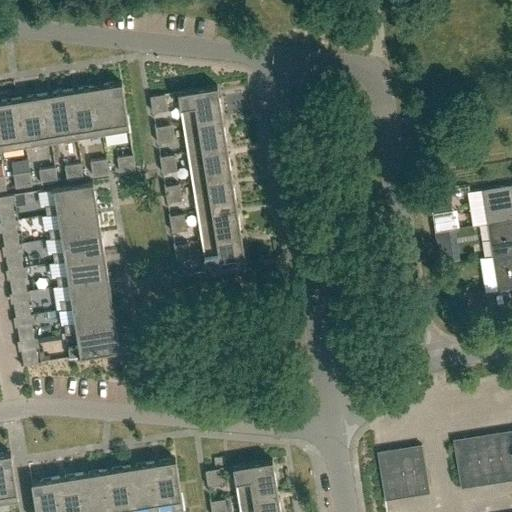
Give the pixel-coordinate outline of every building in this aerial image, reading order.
[(95,85),(103,134),(129,130),(122,81),(95,85)] [(77,138),(103,134),(95,85),(69,89),(77,138)] [(182,122),(222,115),(217,85),(177,91),(182,122)] [(51,142),(77,138),(69,89),(44,93),(51,142)] [(26,147),(51,142),(44,93),(18,98),(26,147)] [(152,112),(167,109),(164,93),(150,95),(152,112)] [(0,150),(0,151),(26,147),(18,98),(0,100),(0,150)] [(187,151),(227,145),(222,115),(182,122),(187,151)] [(157,142),(172,140),(169,124),(155,126),(157,142)] [(192,181),(231,175),(227,145),(187,151),(192,181)] [(162,172),(176,170),(174,153),(160,156),(162,172)] [(119,170),(135,168),(135,167),(133,154),(132,154),(117,156),(119,170)] [(93,175),(109,172),(107,158),(90,160),(93,175)] [(67,179),(83,176),(81,162),(65,165),(67,179)] [(41,183),(58,180),(55,166),(39,169),(41,183)] [(16,187),(32,184),(30,170),(13,173),(16,187)] [(197,211),(236,204),(231,175),(192,181),(197,211)] [(56,204),(45,205),(47,215),(58,213),(57,212),(97,206),(93,181),(53,187),(54,188),(56,204)] [(167,202),(181,199),(179,183),(164,185),(167,202)] [(511,183),(482,188),(487,222),(511,218),(511,183)] [(0,205),(15,203),(14,194),(0,195),(0,205)] [(201,240),(241,234),(236,204),(197,211),(201,240)] [(60,227),(49,229),(51,238),(61,237),(61,236),(101,229),(97,206),(57,212),(58,213),(60,227)] [(172,231),(186,229),(183,213),(169,215),(172,231)] [(511,218),(487,222),(493,255),(511,252),(511,218)] [(18,219),(0,221),(0,231),(19,228),(18,219)] [(105,253),(101,229),(61,236),(61,237),(63,251),(53,253),(54,262),(65,260),(65,259),(105,253)] [(241,234),(201,240),(206,271),(246,264),(241,234)] [(22,242),(2,245),(3,255),(23,252),(22,242)] [(176,261),(191,259),(188,242),(174,245),(176,261)] [(511,252),(493,255),(498,289),(511,287),(511,286),(511,252)] [(57,276),(58,286),(69,284),(69,283),(108,277),(105,253),(65,259),(65,260),(67,275),(57,276)] [(25,266),(6,269),(7,279),(27,275),(25,266)] [(60,300),(62,309),(72,308),(72,307),(112,301),(108,277),(69,283),(69,284),(71,298),(60,300)] [(29,290),(9,293),(11,302),(31,299),(29,290)] [(64,324),(66,333),(76,331),(116,324),(112,301),(72,307),(72,308),(75,322),(64,324)] [(35,323),(33,313),(13,316),(15,326),(35,323)] [(69,356),(69,357),(120,349),(116,324),(76,331),(78,346),(68,347),(69,356)] [(38,347),(37,337),(17,340),(19,350),(38,347)] [(500,456),(511,455),(508,431),(497,432),(500,456)] [(490,458),(500,456),(497,432),(486,434),(490,458)] [(479,460),(490,458),(486,434),(475,436),(479,460)] [(468,462),(479,460),(475,436),(464,437),(468,462)] [(457,463),(468,462),(464,437),(453,439),(457,463)] [(414,470),(425,468),(421,444),(410,446),(414,470)] [(403,472),(414,470),(410,446),(399,448),(403,472)] [(392,473),(403,472),(399,448),(388,449),(392,473)] [(381,475),(392,473),(388,449),(378,451),(377,451),(381,475)] [(0,453),(0,503),(19,501),(11,452),(0,453)] [(504,480),(511,479),(511,458),(511,455),(500,456),(504,480)] [(493,482),(504,480),(500,456),(490,458),(493,482)] [(157,501),(158,501),(172,499),(174,510),(183,508),(179,483),(175,458),(151,462),(157,501)] [(483,484),(493,482),(490,458),(479,460),(483,484)] [(237,496),(277,489),(272,459),(233,465),(237,496)] [(472,486),(483,484),(479,460),(468,462),(472,486)] [(159,511),(158,501),(157,501),(151,462),(127,466),(133,505),(134,505),(148,503),(149,511),(159,511)] [(460,487),(472,486),(468,462),(457,463),(460,487)] [(135,511),(134,505),(133,505),(127,466),(103,469),(110,509),(125,507),(125,511),(135,511)] [(208,486),(222,484),(219,467),(212,469),(205,470),(208,486)] [(414,470),(418,494),(429,492),(425,468),(414,470)] [(110,511),(110,509),(103,469),(79,473),(85,511),(91,511),(101,510),(101,511),(110,511)] [(407,496),(418,494),(414,470),(403,472),(407,496)] [(396,497),(407,496),(403,472),(392,473),(396,497)] [(85,511),(79,473),(56,477),(61,511),(85,511)] [(385,499),(396,497),(392,473),(381,475),(385,499)] [(61,511),(56,477),(31,481),(36,511),(61,511)] [(240,511),(280,511),(277,489),(237,496),(240,511)] [(211,511),(226,511),(224,498),(210,500),(211,511)]
